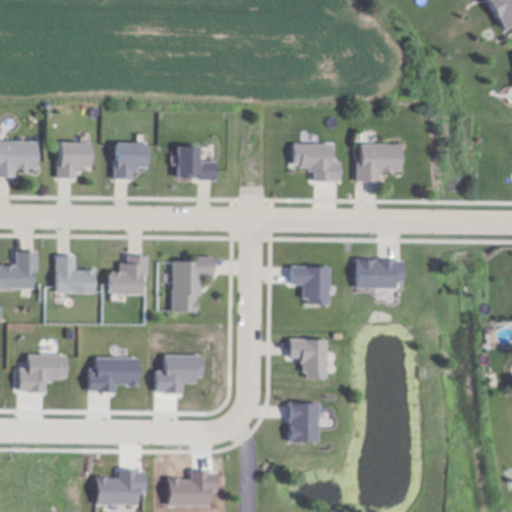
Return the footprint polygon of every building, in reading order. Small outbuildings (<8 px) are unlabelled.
[(511,0),(511,32),(511,30),(505,34),(486,1),(488,0),(489,2),(492,0),(511,0)] [(59,136),(88,137),(88,161),(78,161),(78,166),(74,166),(74,173),(56,173),(56,155),(58,155),(59,136)] [(0,137),(35,137),(35,163),(27,163),(27,164),(15,164),(15,163),(12,163),(12,172),(0,172),(0,137)] [(114,137),(144,137),(144,161),(135,161),(135,166),(130,166),(130,174),(112,173),(112,155),(114,155),(114,137)] [(290,137),(329,138),(329,155),(337,155),(337,174),(329,174),(329,175),(311,175),(311,164),(305,164),(305,161),(297,161),(297,158),(290,158),(290,137)] [(358,138),(399,139),(398,165),(391,165),(391,166),(378,166),(378,165),(377,165),(377,175),(354,175),(354,156),(358,156),(358,138)] [(175,171),(175,139),(197,139),(197,155),(213,155),(213,174),(194,174),(194,171),(175,171)] [(31,283),(0,283),(0,260),(12,260),(12,261),(14,261),(14,247),(35,246),(35,266),(31,266),(31,283)] [(92,288),(55,288),(55,269),(53,269),(54,251),(73,251),(73,265),(81,265),(81,264),(94,265),(94,268),(92,268),(92,288)] [(140,288),(107,288),(108,266),(118,266),(118,259),(125,259),(126,251),(145,251),(145,270),(140,270),(140,288)] [(171,307),(171,256),(193,257),(193,251),(211,251),(211,271),(199,271),(199,290),(195,290),(195,294),(196,294),(196,307),(171,307)] [(400,260),(353,260),(353,288),(400,288),(400,260)] [(287,286),(299,286),(299,305),(327,305),(327,267),(287,267),(287,286)] [(325,340),(287,340),(287,358),(299,358),(299,379),(325,379),(325,340)] [(287,441),(315,441),(315,403),(287,403),(287,441)]
